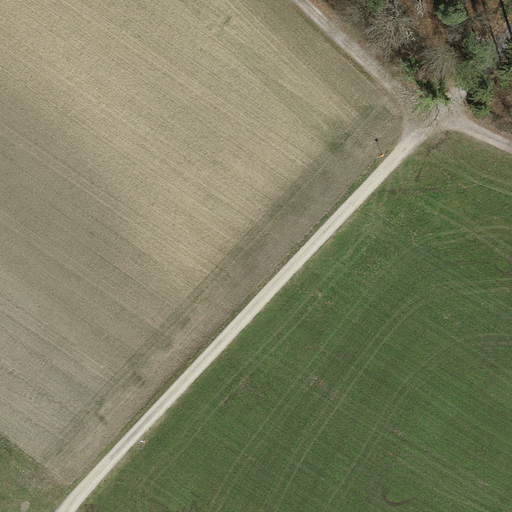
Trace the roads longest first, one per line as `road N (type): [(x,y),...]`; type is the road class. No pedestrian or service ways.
road 1 (track): [(65,511),(430,120)]
road 2 (track): [(304,0),(430,120)]
